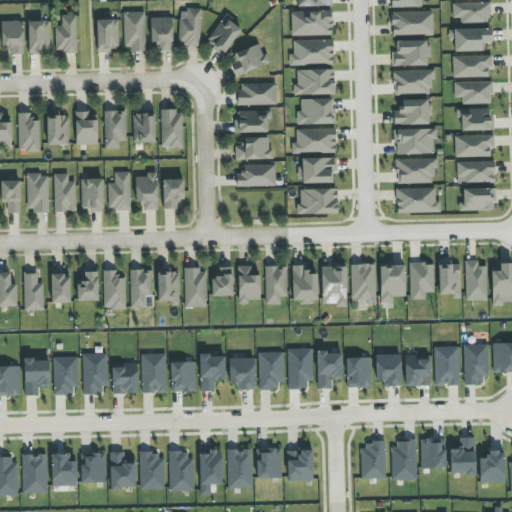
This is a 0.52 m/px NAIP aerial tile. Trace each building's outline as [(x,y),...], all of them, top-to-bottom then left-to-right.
[(490,21),(489,2),(453,3),(453,22),(490,21)] [(179,46),(200,47),(201,10),(180,9),(179,46)] [(331,11),(291,12),(291,36),(332,35),(331,11)] [(433,35),(432,11),(391,12),(392,36),(433,35)] [(146,50),(145,12),(123,12),(124,51),(146,50)] [(77,52),(76,15),(61,15),(61,26),(55,26),(56,53),(77,52)] [(241,29),(224,17),(206,43),(223,55),(241,29)] [(150,18),(151,43),(159,43),(159,51),(173,50),(172,18),(150,18)] [(118,19),(97,20),(97,51),(118,51),(118,19)] [(24,54),(23,21),(1,21),(2,48),(10,47),(10,55),(24,54)] [(50,53),(49,21),(28,21),(28,54),(50,53)] [(491,28),(449,30),(449,39),(454,39),(454,52),(484,51),(484,43),(491,43),(491,28)] [(333,40),(294,41),(294,54),(289,54),(289,65),(333,64),(333,40)] [(392,67),(429,66),(428,41),(396,42),(396,52),(392,52),(392,67)] [(268,64),(260,43),(232,54),(235,62),(230,63),(235,77),(268,64)] [(491,56),(452,56),(453,78),(488,77),(487,68),(492,68),(491,56)] [(334,69),(297,70),(297,85),(293,85),(294,95),(334,94),(334,69)] [(394,71),(394,95),(432,94),(432,71),(394,71)] [(455,98),(462,97),(462,104),(492,104),(491,82),(454,83),(455,98)] [(238,105),(276,105),(276,83),(238,84),(238,105)] [(297,125),(334,124),(334,99),(301,99),(301,111),(297,111),(297,125)] [(401,101),(402,109),(393,109),(393,125),(430,125),(430,100),(401,101)] [(459,131),(492,131),(492,109),(459,109),(459,131)] [(125,111),(104,111),(105,149),(120,149),(119,141),(126,141),(125,111)] [(154,111),(132,112),(133,143),(154,142),(154,111)] [(182,111),(160,111),(161,149),(182,148),(182,111)] [(267,133),(267,119),(272,119),(272,111),(235,111),(236,133),(267,133)] [(11,122),(3,122),(3,113),(0,113),(0,146),(12,147),(11,122)] [(39,122),(31,122),(31,113),(18,114),(19,152),(40,152),(39,122)] [(97,145),(97,113),(75,113),(75,145),(97,145)] [(47,145),(68,145),(68,115),(47,115),(47,145)] [(296,130),(296,143),(292,143),(292,153),(335,152),(335,129),(296,130)] [(437,129),(395,130),(395,155),(433,154),(432,139),(437,139),(437,129)] [(490,157),(489,148),(494,148),(494,135),(455,136),(455,157),(490,157)] [(235,146),(235,161),(273,159),(272,150),(269,150),(268,138),(242,138),(242,146),(235,146)] [(332,183),(332,173),(337,172),(336,158),(299,158),(300,177),(302,177),(302,183),(332,183)] [(396,159),(396,184),(435,183),(434,159),(396,159)] [(495,162),(456,162),(457,177),(464,177),(465,183),(495,182),(495,162)] [(236,187),(275,187),(275,165),(244,165),(244,174),(236,174),(236,187)] [(130,210),(130,172),(114,172),(114,183),(108,183),(108,210),(130,210)] [(136,202),(144,201),(144,210),(157,210),(156,173),(147,173),(147,177),(135,177),(136,202)] [(27,212),(49,212),(48,174),(27,175),(27,212)] [(55,212),(76,212),(75,181),(68,182),(68,174),(54,174),(55,212)] [(102,179),(81,179),(82,211),(102,210),(102,179)] [(162,180),(163,209),(176,209),(176,200),(184,200),(183,179),(162,180)] [(20,181),(1,181),(1,203),(8,203),(8,213),(20,213),(20,181)] [(396,189),(396,214),(440,213),(440,201),(435,201),(435,188),(396,189)] [(297,215),(338,214),(337,189),(300,189),(300,205),(297,205),(297,215)] [(459,211),(495,210),(494,189),(463,189),(463,203),(459,203),(459,211)] [(486,267),(478,267),(477,261),(465,261),(466,301),(487,300),(486,267)] [(511,263),(500,264),(500,271),(491,272),(492,306),(504,306),(504,303),(511,302),(511,263)] [(351,300),(365,300),(366,305),(376,305),(375,264),(350,265),(351,300)] [(434,293),(433,264),(409,264),(410,300),(426,300),(425,293),(434,293)] [(347,307),(345,265),(321,266),(322,304),(336,303),(337,308),(347,307)] [(404,265),(379,266),(380,303),(393,302),(393,297),(405,297),(404,265)] [(452,299),(460,299),(459,265),(438,265),(439,295),(452,294),(452,299)] [(292,300),(301,300),(301,303),(317,303),(317,271),(304,271),(304,266),(292,266),(292,300)] [(219,267),(219,277),(211,277),(212,297),(233,296),(232,267),(219,267)] [(259,300),(259,275),(252,276),(252,267),(238,267),(238,304),(248,304),(248,300),(259,300)] [(266,305),(280,304),(280,297),(287,297),(286,267),(265,267),(266,305)] [(184,270),(185,308),(206,307),(205,269),(184,270)] [(152,296),(152,270),(130,270),(130,308),(146,308),(146,297),(152,296)] [(125,278),(117,278),(117,271),(103,271),(104,309),(126,309),(125,278)] [(158,302),(171,301),(171,306),(179,306),(179,271),(157,272),(158,302)] [(77,301),(97,301),(98,272),(84,272),(84,282),(77,282),(77,301)] [(16,284),(10,284),(10,273),(0,273),(0,307),(17,307),(16,284)] [(23,274),(24,311),(43,311),(43,284),(37,284),(37,273),(23,274)] [(70,303),(69,275),(50,276),(51,303),(70,303)] [(511,343),(492,344),(493,373),(511,372),(511,343)] [(488,377),(488,344),(463,345),(464,385),(483,385),(483,377),(488,377)] [(458,347),(434,347),(434,386),(459,386),(458,347)] [(311,349),(288,349),(288,389),(312,389),(311,349)] [(284,387),(283,352),(258,353),(259,388),(284,387)] [(342,380),(341,352),(317,353),(317,389),(331,389),(331,380),(342,380)] [(106,353),(82,354),(83,394),(107,393),(106,353)] [(141,354),(142,393),(166,392),(166,354),(141,354)] [(214,391),(213,381),(225,381),(225,355),(199,356),(200,392),(214,391)] [(375,380),(382,380),(382,387),(401,387),(400,355),(375,355),(375,380)] [(405,387),(430,386),(429,356),(404,356),(405,387)] [(38,387),(49,387),(48,357),(23,358),(24,396),(38,396),(38,387)] [(77,357),(52,358),(53,395),(77,395),(77,357)] [(346,388),(372,387),(371,358),(346,358),(346,388)] [(228,359),(229,383),(237,383),(237,390),(255,390),(254,359),(228,359)] [(170,363),(171,392),(196,392),(195,362),(170,363)] [(138,394),(137,363),(112,364),(112,394),(138,394)] [(0,396),(20,396),(19,366),(0,366),(0,396)] [(475,474),(475,438),(459,438),(459,450),(450,450),(450,475),(475,474)] [(415,439),(397,440),(397,448),(391,448),(392,481),(416,480),(415,439)] [(421,469),(446,469),(445,439),(420,439),(421,469)] [(361,479),(386,479),(385,443),(360,444),(361,479)] [(281,479),(281,449),(256,449),(257,479),(281,479)] [(199,455),(200,495),(210,495),(210,485),(222,485),(221,450),(208,451),(209,454),(199,455)] [(228,488),(252,488),(252,450),(227,450),(228,488)] [(169,452),(169,492),(192,491),(192,451),(169,452)] [(287,451),(288,481),(313,481),(312,451),(287,451)] [(124,452),(109,453),(110,489),(135,488),(135,464),(124,464),(124,452)] [(479,483),(505,483),(504,452),(487,452),(487,458),(479,458),(479,483)] [(105,453),(80,454),(81,483),(105,483),(105,453)] [(52,486),(76,486),(76,462),(69,462),(69,454),(51,454),(52,486)] [(164,489),(164,454),(139,454),(140,490),(164,489)] [(46,455),(21,455),(22,494),(47,493),(46,455)] [(0,496),(17,496),(16,456),(0,456),(0,496)]
